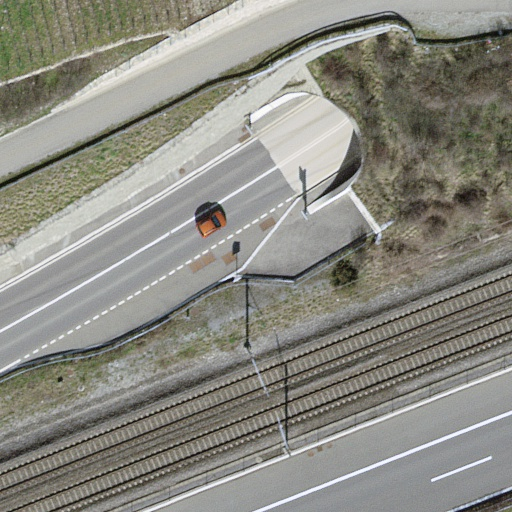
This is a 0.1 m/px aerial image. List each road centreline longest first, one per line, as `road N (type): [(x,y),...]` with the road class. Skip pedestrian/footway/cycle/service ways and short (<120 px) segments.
road 1 (primary): [(511,11),(264,174),(0,329)]
road 2 (unclassified): [(0,160),(295,15),(344,0)]
road 3 (motorway): [(511,445),(344,511)]
